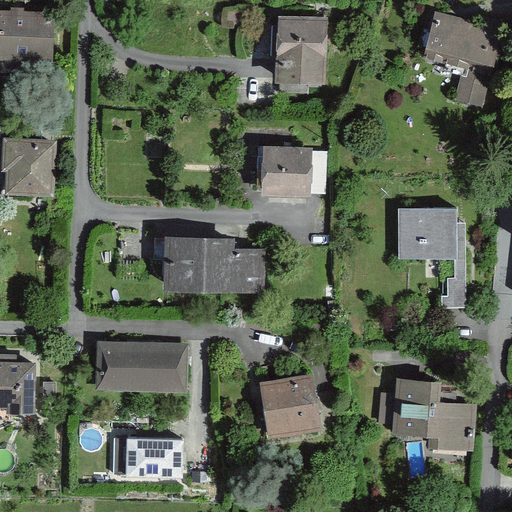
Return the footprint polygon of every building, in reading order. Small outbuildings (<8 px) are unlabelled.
[(487,22),(443,10),(432,52),(471,62),(462,95),(487,101),(508,21),(489,16),(487,22)] [(57,70),(59,13),(0,11),(0,60),(13,60),(13,68),(57,70)] [(328,21),(285,19),(281,93),(310,94),(311,80),(326,81),(328,21)] [(59,135),(11,132),(9,159),(14,160),(13,184),(56,187),(59,135)] [(316,145),(270,144),(269,192),(327,194),(329,155),(316,154),(316,145)] [(463,207),(405,207),(405,258),(459,258),(459,279),(451,279),(451,297),(447,297),(447,308),(469,308),(468,224),(463,225),(463,207)] [(234,239),(172,236),(170,288),(260,291),(261,253),(233,252),(234,239)] [(192,342),(102,339),(101,387),(190,390),(192,342)] [(36,365),(0,363),(0,406),(9,407),(8,413),(34,414),(36,365)] [(317,372),(269,379),(277,430),(324,423),(317,372)] [(448,377),(407,374),(406,393),(386,391),(384,420),(404,421),(403,426),(437,428),(436,443),(474,446),(477,402),(446,399),(448,377)] [(128,472),(129,434),(115,433),(113,471),(128,472)] [(187,435),(134,434),(132,469),(186,471),(187,435)]
